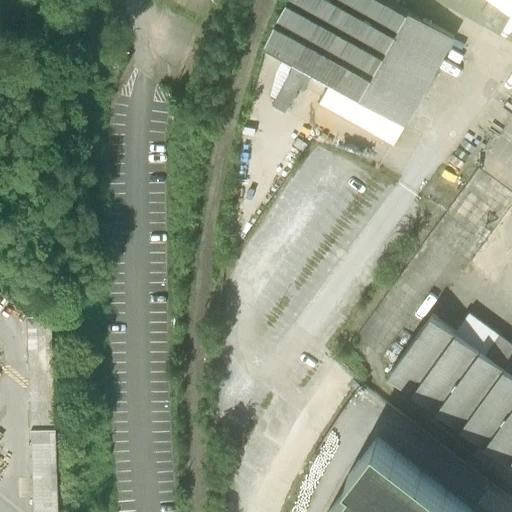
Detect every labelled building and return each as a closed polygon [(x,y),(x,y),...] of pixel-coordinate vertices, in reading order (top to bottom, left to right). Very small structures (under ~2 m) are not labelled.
[(294,67),(313,77),(353,0),(288,0),(261,49),(294,67)] [(330,87),(358,102),(408,13),(384,0),(353,0),(313,77),(330,87)] [(511,0),(489,0),(481,12),(501,26),(511,11),(511,0)] [(455,39),(408,13),(358,102),(405,129),(455,39)] [(294,67),(270,110),(283,117),(297,91),(303,95),(313,77),(294,67)] [(394,149),(405,129),(358,102),(330,87),(318,107),(394,149)] [(27,313),(30,427),(54,426),(50,312),(27,313)] [(511,344),(468,313),(455,331),(511,371),(511,344)] [(511,371),(455,331),(432,314),(389,374),(482,441),(472,455),(511,483),(511,371)] [(56,511),(54,426),(30,427),(32,511),(56,511)] [(475,511),(377,437),(348,475),(353,479),(327,511),(475,511)]
